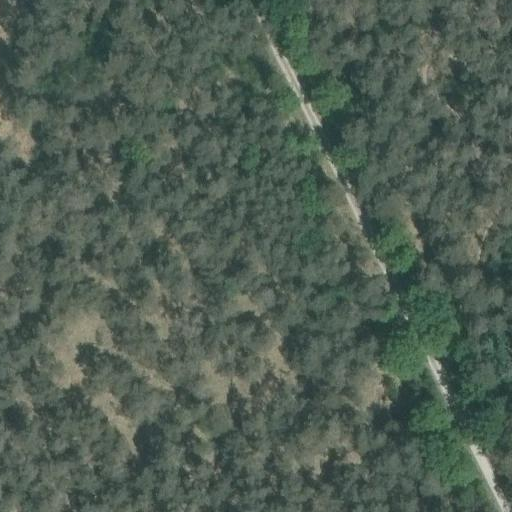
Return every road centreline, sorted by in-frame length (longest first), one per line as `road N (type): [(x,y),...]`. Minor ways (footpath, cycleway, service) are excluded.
road 1 (track): [(437,374),(257,0)]
road 2 (track): [(501,511),(437,374)]
